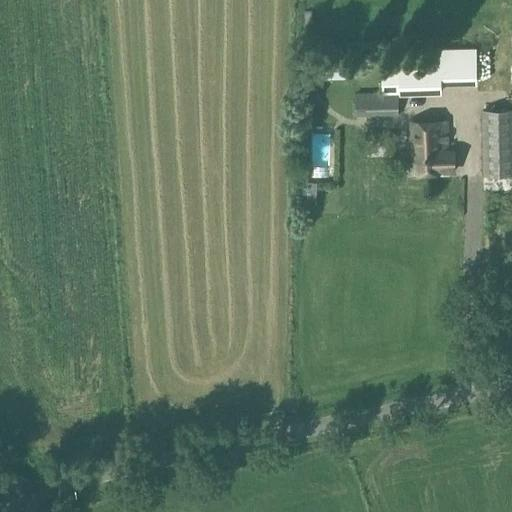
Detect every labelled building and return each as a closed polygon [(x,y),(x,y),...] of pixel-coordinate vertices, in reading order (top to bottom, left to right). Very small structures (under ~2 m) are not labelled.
[(506,66),(503,48),(491,50),(494,68),(506,66)] [(358,96),(357,116),(402,116),(401,95),(443,94),(443,83),(465,83),(464,51),(426,51),(427,66),(382,68),(382,96),(358,96)] [(355,61),(317,62),(318,82),(356,80),(355,61)] [(511,110),(481,112),(482,177),(511,176),(511,110)] [(447,124),(411,124),(411,174),(454,173),(453,152),(448,152),(447,124)]
